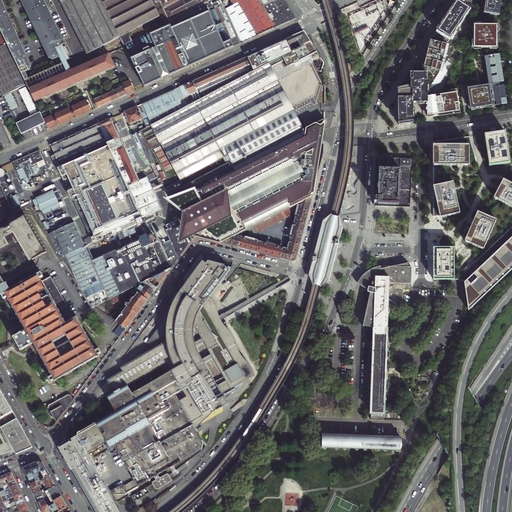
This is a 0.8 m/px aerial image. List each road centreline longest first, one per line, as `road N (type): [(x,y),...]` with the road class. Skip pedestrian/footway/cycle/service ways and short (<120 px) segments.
road 1 (residential): [(46,447),(195,248),(303,273)]
road 2 (residential): [(309,21),(0,160)]
road 3 (primary): [(303,273),(271,376),(249,416),(203,474),(159,511)]
road 4 (trunk): [(511,294),(480,338),(464,381),(462,511)]
road 5 (primary): [(196,511),(253,446),(325,327)]
road 6 (motorway): [(511,334),(403,511)]
road 7 (motorway): [(511,352),(407,511)]
road 8 (residential): [(420,130),(420,247),(356,250)]
road 9 (primary): [(410,0),(356,83),(336,143)]
road 10 (primary): [(366,138),(377,89),(434,0)]
road 11 (primary): [(336,143),(303,273)]
road 12 (residential): [(325,327),(358,334),(355,421)]
